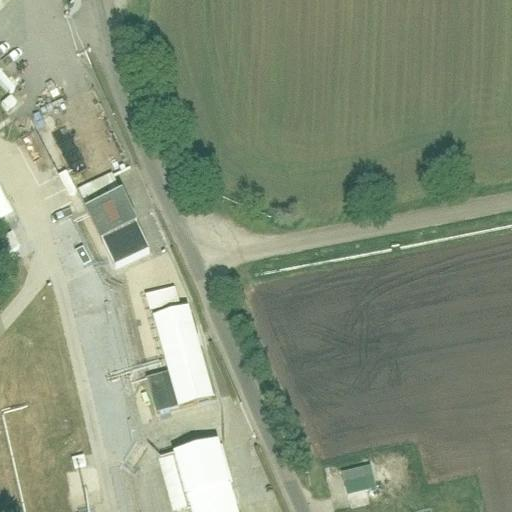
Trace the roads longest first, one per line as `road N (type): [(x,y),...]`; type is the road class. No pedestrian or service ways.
road 1 (unclassified): [(511,202),(199,264)]
road 2 (unclassified): [(199,264),(97,0)]
road 3 (unclassified): [(199,264),(302,511)]
